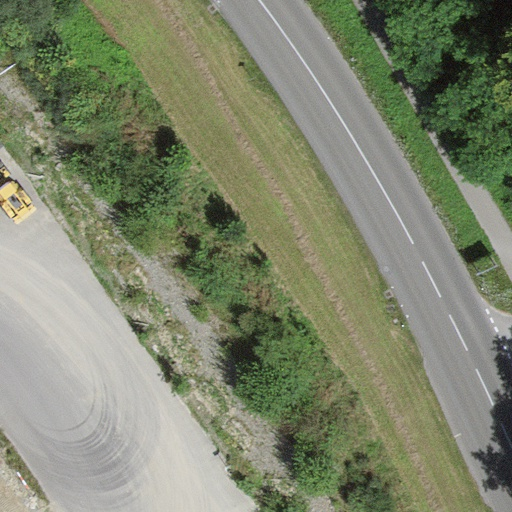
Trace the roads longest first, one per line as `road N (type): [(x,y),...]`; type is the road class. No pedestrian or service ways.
road 1 (tertiary): [(257,0),(345,139),(511,478)]
road 2 (track): [(0,270),(38,289),(87,335),(138,398),(208,511)]
